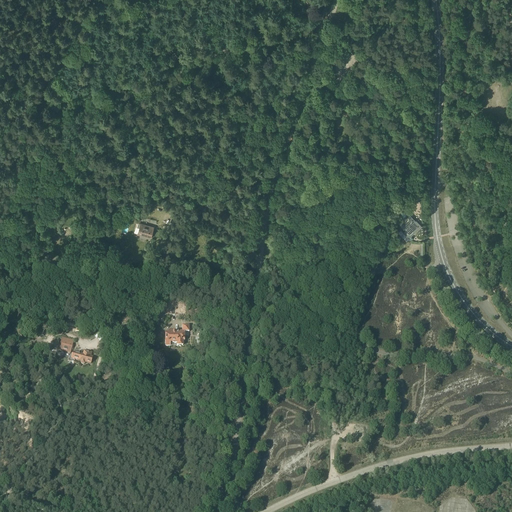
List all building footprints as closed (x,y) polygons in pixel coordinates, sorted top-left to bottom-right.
[(168,201),(165,205),(172,210),(174,206),(173,206),(174,205),(168,201)] [(415,221),(408,214),(404,218),(404,219),(400,222),(399,224),(405,231),(403,233),(409,238),(413,234),(415,233),(414,231),(418,227),(419,226),(418,226),(414,222),(415,221)] [(137,227),(140,228),(138,234),(150,237),(153,227),(141,223),(138,223),(137,227)] [(184,333),(189,333),(189,326),(182,326),(182,332),(171,332),(171,330),(168,330),(168,333),(165,333),(165,347),(169,347),(169,344),(176,344),(176,346),(183,347),(183,342),(184,342),(184,333)] [(62,338),(60,344),(58,350),(70,353),(73,341),(62,338)] [(82,355),(76,353),(73,352),(71,359),(80,362),(80,363),(81,365),(83,365),(84,365),(85,363),(90,365),(91,360),(89,359),(91,354),(83,351),(82,355)]
